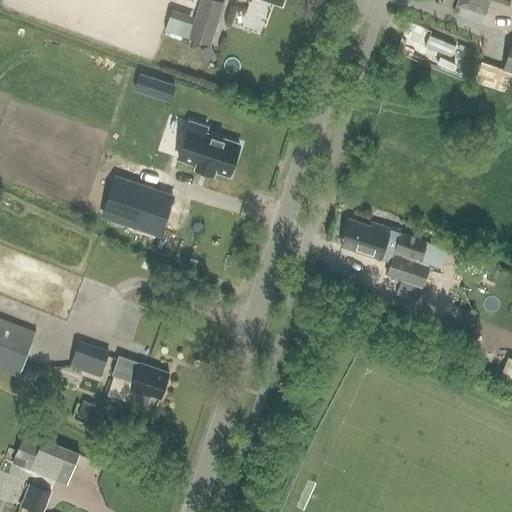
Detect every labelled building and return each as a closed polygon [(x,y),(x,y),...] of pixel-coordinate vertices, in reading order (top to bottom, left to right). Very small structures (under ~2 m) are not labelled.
[(211,45),(224,2),(218,0),(201,0),(190,38),(211,45)] [(458,0),(457,6),(485,15),(490,0),(458,0)] [(170,16),(165,30),(188,38),(193,23),(170,16)] [(511,72),(511,42),(503,70),(511,72)] [(212,47),(200,51),(204,62),(216,58),(212,47)] [(172,96),(176,85),(163,81),(159,92),(172,96)] [(179,158),(230,175),(240,145),(205,133),(207,128),(191,122),(179,158)] [(116,178),(104,216),(161,235),(173,197),(116,178)] [(381,259),(391,229),(372,222),(371,226),(350,219),(341,246),(381,259)] [(423,287),(430,265),(429,265),(430,262),(420,259),(426,242),(400,233),(386,275),(423,287)] [(0,369),(19,377),(36,333),(0,318),(0,369)] [(100,377),(108,354),(78,343),(70,366),(100,377)] [(141,363),(119,355),(112,374),(134,383),(131,390),(136,392),(134,397),(136,402),(144,405),(148,403),(150,397),(150,395),(160,398),(169,373),(141,363)] [(95,403),(83,398),(77,414),(89,419),(95,403)] [(68,484),(80,453),(25,431),(12,462),(24,466),(24,467),(56,480),(68,484)] [(21,504),(40,511),(43,511),(53,490),(31,481),(21,504)] [(0,498),(0,511),(15,511),(18,505),(0,498)]
